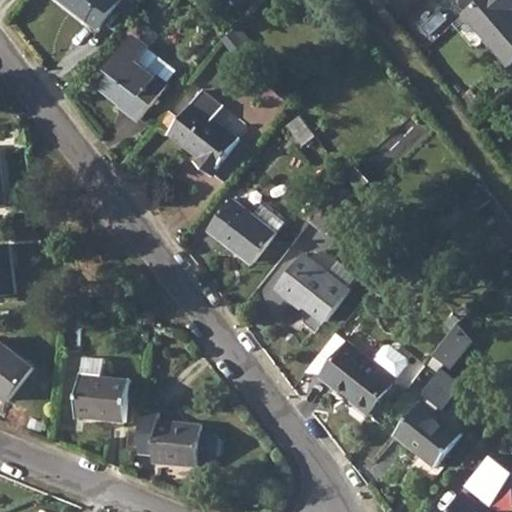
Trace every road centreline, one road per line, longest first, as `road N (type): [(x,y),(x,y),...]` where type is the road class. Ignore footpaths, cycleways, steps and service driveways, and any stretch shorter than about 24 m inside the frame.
road 1 (residential): [(320,467),(0,52)]
road 2 (residential): [(0,449),(148,511)]
